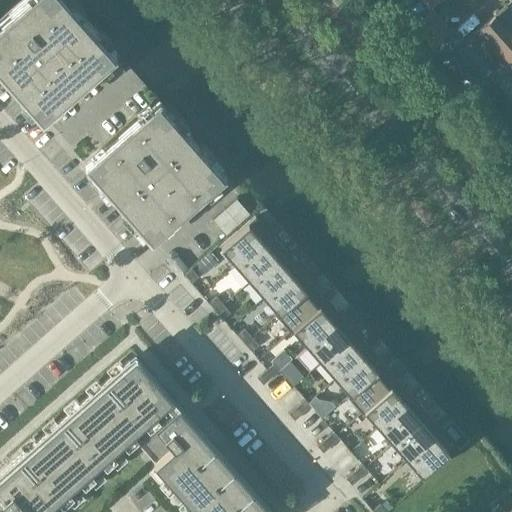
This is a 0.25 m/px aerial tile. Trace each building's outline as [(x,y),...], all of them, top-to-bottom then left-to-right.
[(80,12),(69,0),(22,0),(0,19),(0,66),(41,112),(114,51),(80,12)] [(433,8),(430,11),(413,26),(441,59),(465,39),(454,26),(450,29),(433,8)] [(511,37),(511,38),(495,19),(473,38),(490,58),(496,53),(507,65),(511,61),(511,37)] [(445,62),(452,70),(461,62),(453,53),(444,61),(445,62)] [(160,102),(87,166),(152,240),(224,176),(160,102)] [(255,216),(221,247),(236,263),(270,233),(255,216)] [(284,249),(270,233),(236,263),(250,280),(284,249)] [(284,249),(250,280),(264,296),(299,266),(284,249)] [(208,252),(197,262),(205,270),(216,261),(208,252)] [(299,266),(264,296),(278,311),(276,313),(277,314),(313,282),(299,266)] [(192,268),(185,274),(192,282),(198,276),(192,268)] [(313,282),(277,314),(291,330),(327,298),(326,297),(324,299),(312,284),(314,283),(313,282)] [(210,302),(216,310),(223,304),(216,296),(210,302)] [(327,298),(291,330),(292,331),(294,329),(307,345),(341,314),(327,298)] [(223,304),(216,310),(223,318),(230,312),(223,304)] [(356,331),(341,314),(307,345),(321,361),(356,331)] [(245,328),(238,334),(245,342),(252,336),(245,328)] [(356,331),(321,361),(336,377),(370,347),(356,331)] [(252,336),(245,342),(252,350),(259,344),(252,336)] [(370,347),(336,377),(349,392),(347,394),(348,395),(384,363),(370,347)] [(0,511),(54,511),(136,441),(197,511),(263,511),(191,429),(190,430),(182,422),(172,410),(173,409),(129,360),(0,473),(0,511)] [(274,363),(266,370),(271,376),(279,369),(274,363)] [(384,363),(348,395),(362,411),(399,379),(398,378),(396,380),(383,365),(385,364),(384,363)] [(266,370),(258,377),(263,383),(271,376),(266,370)] [(399,379),(362,411),(363,412),(365,410),(378,426),(413,395),(399,379)] [(413,395),(378,426),(393,442),(427,412),(413,395)] [(305,399),(297,406),(303,412),(311,405),(305,399)] [(297,406),(289,413),(295,419),(303,412),(297,406)] [(427,412),(393,442),(407,458),(441,428),(427,412)] [(442,428),(408,459),(422,475),(457,445),(442,428)] [(333,431),(325,438),(331,445),(339,438),(333,431)] [(325,438),(318,445),(323,452),(331,445),(325,438)] [(362,463),(354,470),(360,477),(368,470),(362,463)] [(354,470),(346,477),(352,484),(360,477),(354,470)] [(380,503),(373,509),(376,511),(385,511),(387,511),(380,503)]
